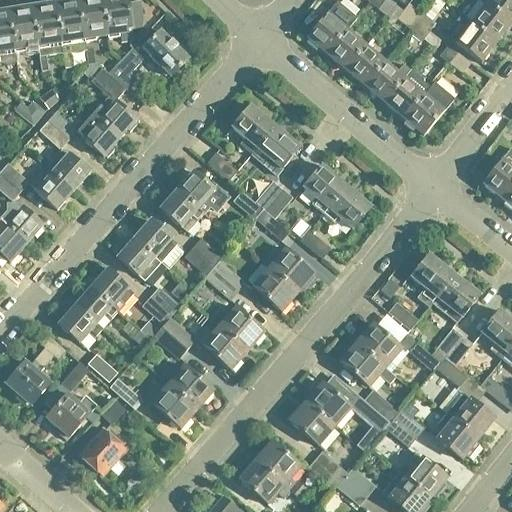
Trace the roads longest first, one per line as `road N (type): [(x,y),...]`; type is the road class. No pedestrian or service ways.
road 1 (residential): [(156,511),(430,187)]
road 2 (residential): [(0,330),(257,42)]
road 3 (residential): [(430,187),(257,42)]
road 4 (residential): [(430,187),(511,82)]
